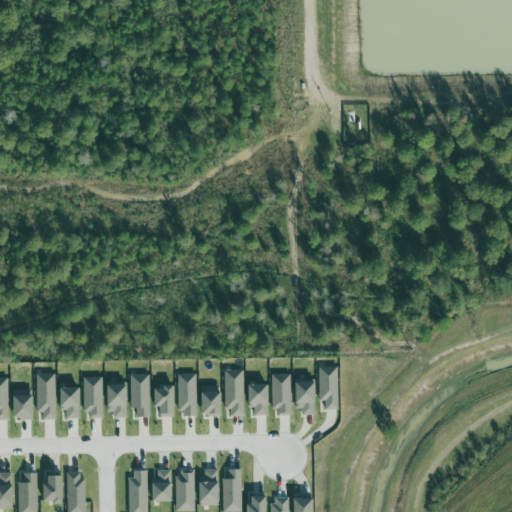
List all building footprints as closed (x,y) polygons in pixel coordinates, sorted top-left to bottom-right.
[(338,367),(319,367),(320,402),(326,401),(326,410),(339,410),(338,367)] [(244,370),(225,371),(225,410),(231,410),(231,417),(244,417),(244,370)] [(55,373),(36,374),(37,413),(43,413),(43,420),(57,420),(55,373)] [(137,418),(151,418),(150,374),(131,375),(132,409),(137,409),(137,418)] [(197,417),(197,374),(179,375),(179,417),(197,417)] [(292,375),(274,374),(273,415),(291,415),(292,375)] [(104,419),(103,377),(83,378),(84,412),(90,412),(90,419),(104,419)] [(317,383),(297,383),(297,413),(317,413),(317,383)] [(269,385),(248,385),(249,408),(254,408),(254,416),(270,416),(269,385)] [(114,413),(114,418),(128,418),(128,386),(109,386),(108,412),(114,413)] [(222,387),(203,386),(202,416),(221,417),(222,387)] [(81,419),(81,389),(62,388),(61,411),(67,411),(66,419),(81,419)] [(161,417),(176,417),(176,388),(156,388),(156,407),(161,407),(161,417)] [(33,389),(14,390),(15,420),(34,419),(33,389)] [(152,480),(152,503),(173,502),(172,470),(157,471),(158,480),(152,480)] [(196,511),(195,470),(176,470),(177,511),(196,511)] [(202,506),(221,506),(220,470),(201,470),(202,506)] [(242,511),(243,470),(228,470),(228,479),(223,479),(222,511),(242,511)] [(147,511),(147,471),(129,472),(129,511),(147,511)] [(0,509),(13,509),(13,507),(15,507),(15,486),(12,486),(12,473),(0,473),(0,509)] [(67,511),(85,511),(85,473),(67,473),(67,511)] [(37,511),(37,474),(24,474),(24,483),(18,483),(18,511),(37,511)] [(46,504),(64,504),(64,477),(46,476),(46,504)] [(271,511),(289,511),(289,498),(271,498),(271,511)] [(295,499),(294,511),(314,511),(315,499),(295,499)]
